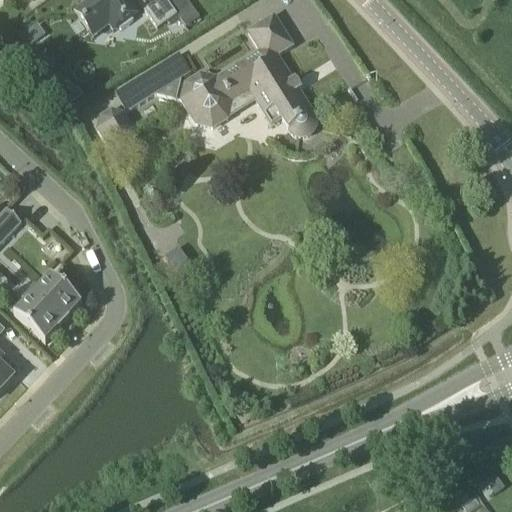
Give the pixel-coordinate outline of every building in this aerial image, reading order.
[(88,0),(91,4),(75,16),(87,32),(89,35),(104,25),(108,32),(112,36),(118,31),(120,34),(133,24),(131,21),(137,17),(124,0),(88,0)] [(163,0),(155,0),(141,10),(157,32),(176,18),(169,8),(163,0)] [(183,0),(180,0),(169,8),(176,18),(179,22),(186,32),(199,23),(192,13),(183,0)] [(184,89),(180,106),(196,128),(212,132),(228,123),(231,107),(234,108),(237,106),(236,104),(250,95),(264,118),(274,112),(288,135),(293,140),(299,142),(306,141),(312,138),(315,132),(316,125),(314,119),(276,60),(292,50),(273,20),(247,36),(259,56),(216,83),(199,79),(184,89)] [(181,82),(155,97),(175,103),(181,82)] [(99,120),(96,133),(106,150),(119,153),(131,146),(134,133),(124,116),(111,112),(99,120)] [(6,213),(0,219),(0,249),(21,227),(6,213)] [(14,317),(14,318),(45,347),(46,346),(45,345),(58,332),(58,333),(68,323),(67,322),(80,309),(81,309),(81,308),(77,304),(81,300),(62,283),(58,287),(50,279),(49,280),(50,281),(39,292),(35,289),(22,302),(26,306),(15,318),(14,317)] [(0,396),(13,382),(0,369),(0,364),(2,362),(0,359),(0,336),(2,334),(0,331),(0,396)]
